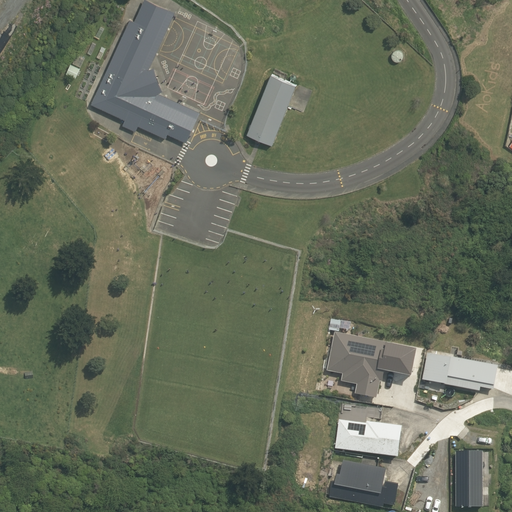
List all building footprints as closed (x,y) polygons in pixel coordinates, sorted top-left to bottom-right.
[(149,69),(175,12),(147,0),(144,0),(135,21),(130,19),(92,105),(125,120),(123,126),(136,132),(139,126),(165,138),(167,133),(187,142),(200,112),(159,93),(163,91),(154,67),(149,69)] [(271,74),(247,134),(273,144),(297,84),(271,74)] [(413,375),(418,349),(335,333),(327,371),(343,374),(342,382),(357,385),(355,394),(377,398),(380,381),(383,382),(385,370),(413,375)] [(494,390),(498,366),(428,353),(422,380),(480,391),(480,387),(494,390)] [(342,423),(339,452),(401,458),(404,429),(371,426),(342,423)] [(457,452),(459,508),(487,509),(488,453),(457,452)] [(349,465),(345,491),(391,498),(395,471),(349,465)]
